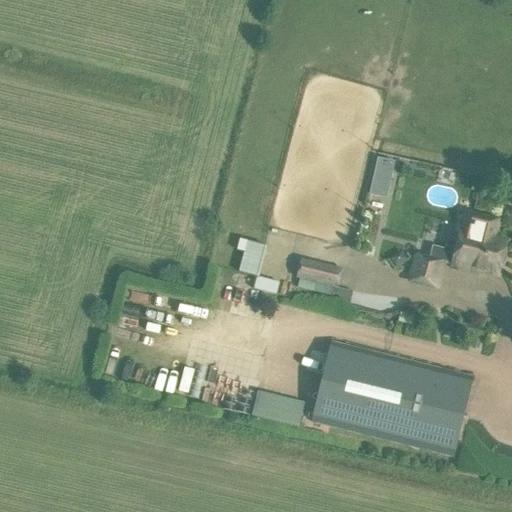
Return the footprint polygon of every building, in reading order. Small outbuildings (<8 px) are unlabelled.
[(390,179),(394,163),(378,159),(374,175),(390,179)] [(418,257),(412,281),(436,287),(442,263),(454,266),(454,267),(471,271),(471,268),(497,275),(505,243),(492,240),(497,220),(467,213),(458,249),(446,246),(445,249),(432,246),(429,259),(418,257)] [(247,241),(239,273),(256,277),(253,290),(277,296),(280,283),(258,277),(266,246),(247,241)] [(342,268),(301,259),(296,280),(333,288),(332,294),(339,296),(341,289),(338,288),(342,268)] [(451,457),(471,378),(335,344),(315,423),(451,457)]
